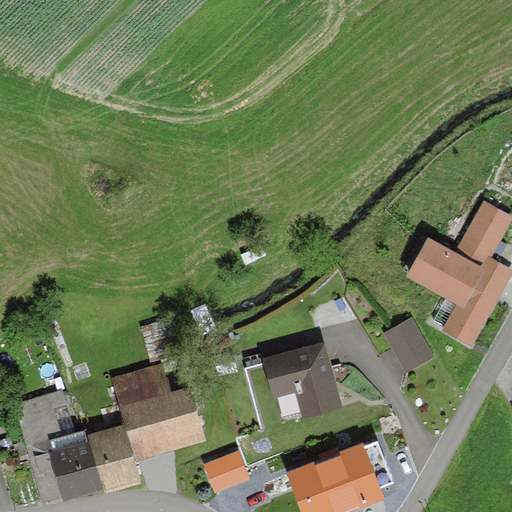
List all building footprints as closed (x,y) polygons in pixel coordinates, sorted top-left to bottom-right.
[(457,256),(429,242),(410,278),(458,304),(443,332),(472,347),(511,273),(490,262),(511,220),(511,219),(484,204),(457,256)] [(412,318),(384,334),(407,373),(435,356),(412,318)] [(150,328),(158,356),(177,351),(169,322),(150,328)] [(325,343),(266,359),(276,398),(297,392),(303,417),(342,406),(325,343)] [(160,367),(112,380),(124,426),(135,463),(203,443),(187,391),(168,396),(160,367)] [(43,502),(64,500),(50,454),(54,452),(52,442),(77,436),(64,391),(15,407),(43,502)] [(135,463),(124,426),(88,437),(90,443),(105,493),(105,496),(141,485),(135,463)] [(52,442),(54,452),(90,443),(88,437),(86,433),(77,436),(52,442)] [(105,493),(90,443),(54,452),(50,454),(64,500),(65,504),(105,493)] [(333,456),(287,474),(302,511),(345,511),(382,498),(378,486),(391,481),(377,444),(365,449),(363,444),(333,456)] [(238,449),(205,463),(216,490),(249,476),(238,449)]
